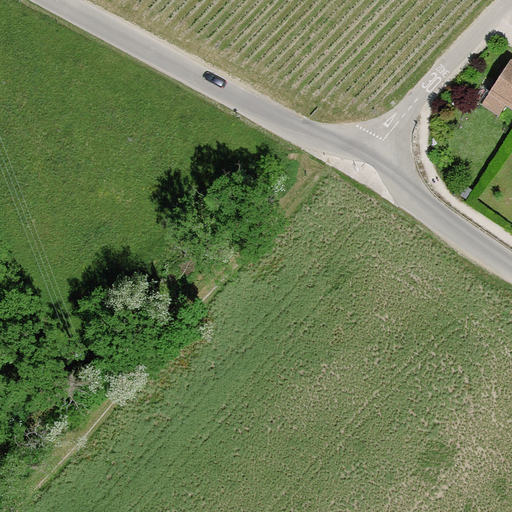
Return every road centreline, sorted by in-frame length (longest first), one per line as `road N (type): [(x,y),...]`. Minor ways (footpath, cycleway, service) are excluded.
road 1 (unknown): [(337,143),(283,212),(5,511)]
road 2 (tertiary): [(373,159),(287,124),(57,0)]
road 3 (residential): [(511,1),(412,104),(373,159)]
road 4 (tertiary): [(511,265),(373,159)]
